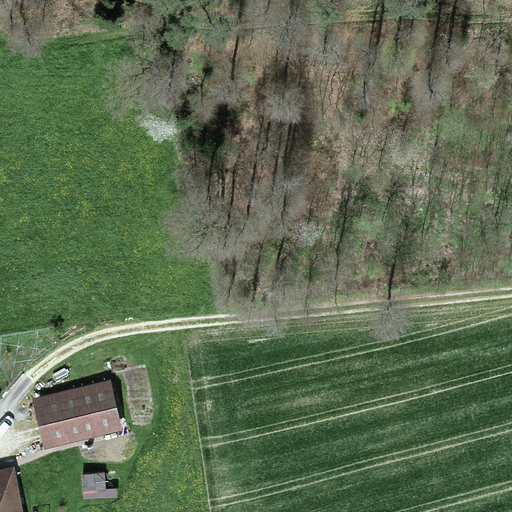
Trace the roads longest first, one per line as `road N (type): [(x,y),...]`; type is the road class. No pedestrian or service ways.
road 1 (track): [(511,16),(0,23)]
road 2 (track): [(511,292),(110,328),(63,350)]
